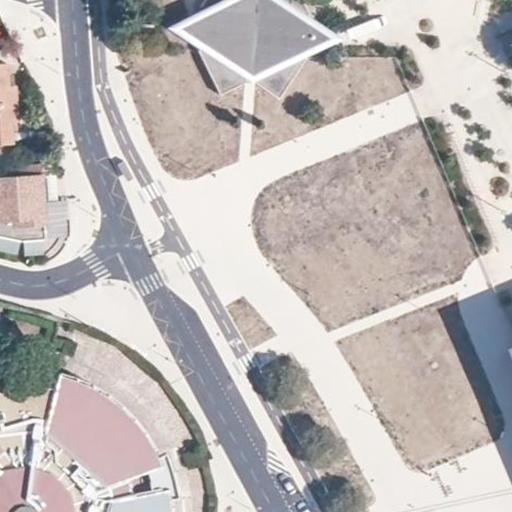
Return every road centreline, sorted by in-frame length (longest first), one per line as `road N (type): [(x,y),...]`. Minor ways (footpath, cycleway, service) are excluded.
road 1 (residential): [(137,253),(278,511)]
road 2 (residential): [(72,0),(89,134),(137,253)]
road 3 (residential): [(0,278),(69,279),(137,253)]
